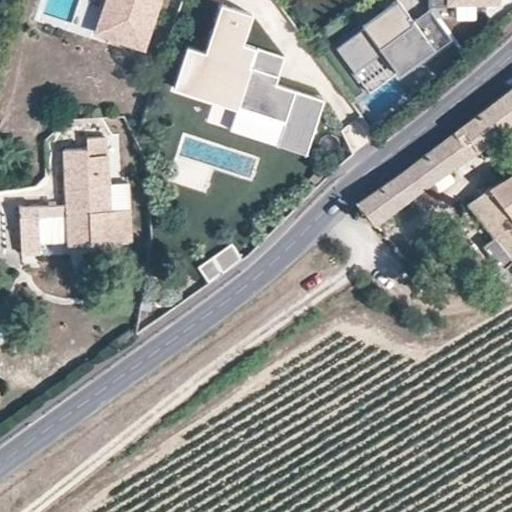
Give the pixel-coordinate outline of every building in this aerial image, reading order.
[(109,35),(121,0),(103,0),(93,29),(109,35)] [(144,47),(159,0),(121,0),(109,35),(144,47)] [(430,8),(413,21),(405,27),(400,21),(409,15),(397,0),(394,0),(385,7),(387,10),(364,27),(336,48),(355,73),(382,52),(397,72),(398,74),(421,57),(423,60),(453,38),(430,8)] [(236,62),(252,14),(222,4),(206,52),(187,46),(174,87),(284,123),(277,145),(306,154),(324,100),(276,84),(278,76),(236,62)] [(364,27),(387,10),(385,7),(362,24),(364,27)] [(413,21),(409,15),(400,21),(405,27),(413,21)] [(370,93),(397,72),(382,52),(355,73),(370,93)] [(401,77),(423,60),(421,57),(398,74),(401,77)] [(511,125),(511,172),(507,177),(501,181),(491,188),(511,213),(511,88),(507,93),(487,107),(463,126),(468,133),(479,149),(494,138),(511,125)] [(463,126),(439,143),(391,178),(367,196),(358,202),(375,223),(377,222),(421,185),(456,163),(479,149),(468,133),(463,126)] [(119,209),(108,209),(107,184),(104,136),(87,137),(87,148),(63,149),(67,203),(67,215),(69,245),(109,243),(121,242),(119,209)] [(121,242),(131,243),(128,182),(117,183),(107,184),(108,209),(119,209),(121,242)] [(470,207),(482,223),(494,237),(485,246),(493,256),(503,268),(511,261),(511,213),(491,188),(472,200),(468,203),(470,207)] [(67,215),(67,203),(38,206),(39,215),(67,215)] [(38,206),(19,207),(22,253),(40,253),(40,247),(39,215),(38,206)] [(257,235),(243,213),(218,228),(232,250),(257,235)]
